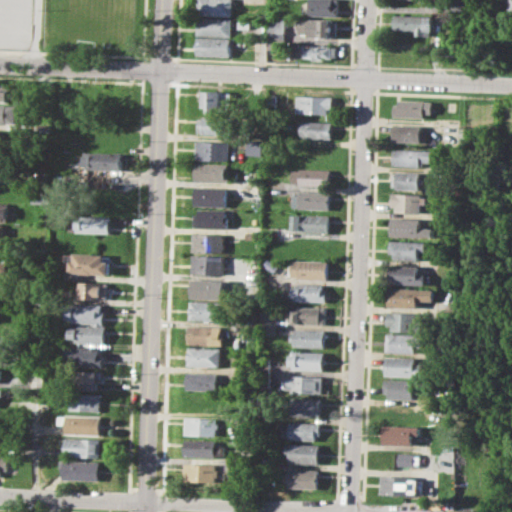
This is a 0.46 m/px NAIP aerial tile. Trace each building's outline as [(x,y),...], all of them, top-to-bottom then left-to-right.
[(201,0),(234,0),(234,15),(201,13),(201,0)] [(312,0),(340,0),(340,15),(312,14),(312,0)] [(455,0),(467,0),(467,13),(455,12),(455,0)] [(271,15),(289,16),(289,37),(270,36),(271,15)] [(398,15),(434,16),(434,36),(417,35),(417,30),(397,29),(398,15)] [(200,18),(234,19),(234,36),(200,34),(200,18)] [(300,18),(339,19),(339,38),(311,37),(311,34),(304,34),(300,28),(300,18)] [(240,20),(252,21),(252,33),(240,32),(240,20)] [(200,37),(234,38),(233,56),(200,54),(200,37)] [(292,44),(338,46),(337,55),(333,54),(333,58),(326,58),(326,61),(314,61),(314,58),(292,57),(292,44)] [(0,84),(13,85),(12,103),(0,102),(0,84)] [(205,90),(223,91),(223,94),(236,94),(235,108),(216,108),(216,113),(208,113),(208,108),(205,108),(205,90)] [(270,94),(279,94),(279,109),(270,109),(270,94)] [(300,95),(335,97),(335,114),(299,113),(300,95)] [(400,99),(434,100),(433,113),(426,113),(426,118),(395,116),(396,104),(400,105),(400,99)] [(0,105),(19,106),(19,122),(0,122),(0,105)] [(203,117),(235,118),(235,134),(202,133),(203,117)] [(303,121),(334,122),(334,138),(303,137),(303,121)] [(396,122),(426,124),(425,141),(395,140),(396,122)] [(442,125),(460,125),(459,139),(441,138),(442,125)] [(0,129),(13,130),(13,149),(0,148),(0,129)] [(251,139),(267,140),(266,156),(250,154),(251,139)] [(199,140),(231,141),(230,161),(199,160),(199,140)] [(303,145),(334,146),(333,158),(328,158),(328,162),(302,161),(303,145)] [(393,149),(438,150),(438,161),(424,161),(424,166),(393,165),(393,149)] [(86,152),(124,153),(124,169),(86,168),(86,152)] [(0,157),(13,158),(12,177),(0,176),(0,157)] [(199,163),(233,164),(232,181),(198,180),(199,163)] [(295,168),(332,169),(331,186),(294,185),(295,168)] [(393,171),(422,172),(421,189),(392,188),(393,171)] [(198,185),(230,187),(229,206),(197,205),(198,185)] [(33,191),(51,192),(50,203),(33,202),(33,191)] [(294,194),(301,194),(302,191),(331,191),(331,209),(301,208),(301,201),(293,201),(294,194)] [(393,192),(422,193),(422,196),(426,196),(426,204),(421,203),(421,212),(396,211),(396,206),(392,206),(393,192)] [(0,202),(11,203),(10,221),(0,220),(0,202)] [(202,208),(230,209),(230,228),(196,227),(197,213),(202,213),(202,208)] [(78,213),(112,215),(112,233),(77,231),(78,213)] [(293,214),(329,215),(329,232),(292,231),(293,214)] [(391,217),(420,218),(420,226),(433,227),(433,238),(391,236),(391,217)] [(248,231),(262,231),(262,239),(248,239),(248,231)] [(196,232),(228,233),(228,241),(234,241),(233,253),(195,252),(196,232)] [(391,240),(427,241),(427,252),(419,252),(419,259),(395,258),(395,253),(390,253),(391,240)] [(0,252),(6,253),(5,261),(14,261),(14,271),(0,270),(0,252)] [(77,253),(107,254),(106,261),(111,261),(111,274),(73,273),(73,260),(77,260),(77,253)] [(195,255),(227,256),(226,275),(195,274),(195,255)] [(265,265),(270,258),(280,266),(275,273),(265,265)] [(294,260),(330,261),(330,279),(290,277),(291,264),(294,264),(294,260)] [(389,265),(418,266),(418,274),(425,274),(424,284),(388,283),(389,265)] [(195,279),(228,280),(228,299),(194,298),(195,279)] [(109,299),(109,282),(79,282),(79,299),(109,299)] [(298,284),(323,285),(323,290),(327,290),(327,302),(293,300),(294,287),(298,287),(298,284)] [(389,288),(435,290),(434,301),(417,300),(417,307),(389,306),(389,288)] [(194,301),(229,302),(228,320),(194,319),(194,301)] [(70,302),(105,304),(105,311),(109,311),(109,324),(75,322),(75,319),(69,318),(70,302)] [(299,305),(328,307),(327,324),(290,322),(291,310),(299,310),(299,305)] [(264,310),(278,310),(277,334),(263,333),(264,310)] [(389,312),(418,313),(417,320),(428,321),(427,332),(392,330),(392,325),(388,325),(389,312)] [(80,325),(109,326),(108,343),(79,342),(79,338),(73,338),(73,328),(79,328),(80,325)] [(193,325),(226,327),(225,332),(230,332),(229,346),(192,344),(193,325)] [(296,329),(325,330),(324,348),(295,347),(296,341),(292,341),(292,332),(296,332),(296,329)] [(388,333),(424,335),(424,347),(416,347),(415,353),(387,352),(388,333)] [(0,344),(8,345),(7,362),(0,361),(0,344)] [(76,346),(102,347),(101,354),(107,354),(106,367),(69,365),(70,348),(76,349),(76,346)] [(192,347),(225,348),(225,367),(191,365),(192,347)] [(292,351),(325,352),(324,370),(295,369),(296,364),(291,364),(292,351)] [(387,356),(416,357),(416,363),(422,363),(421,377),(386,376),(387,356)] [(73,370),(105,371),(105,382),(101,382),(101,389),(73,388),(73,370)] [(191,372),(223,373),(223,389),(191,389),(191,372)] [(287,374),(325,376),(324,394),(294,393),(294,390),(286,389),(287,374)] [(386,379),(424,380),(423,391),(414,391),(414,400),(390,399),(390,393),(385,393),(386,379)] [(73,392),(104,393),(104,411),(72,409),(73,392)] [(190,393),(224,395),(223,411),(190,410),(190,393)] [(294,397),(323,398),(323,416),(293,415),(294,397)] [(60,413),(106,415),(105,435),(69,433),(70,424),(59,423),(60,413)] [(190,417),(221,418),(220,435),(189,434),(190,417)] [(284,423),(291,424),(291,420),(322,421),(321,434),(317,434),(317,439),(284,438),(284,423)] [(384,425),(419,426),(419,435),(412,434),(412,443),(384,443),(384,425)] [(67,437),(105,439),(104,456),(66,455),(67,437)] [(189,439),(220,440),(220,445),(229,445),(229,457),(188,455),(189,439)] [(287,443),(321,444),(320,463),(292,462),(292,453),(287,453),(287,443)] [(397,466),(418,466),(418,453),(397,453),(397,466)] [(0,456),(11,457),(11,469),(3,468),(3,475),(0,474),(0,456)] [(61,459),(101,460),(101,479),(65,479),(65,467),(61,467),(61,459)] [(188,463),(220,465),(220,482),(187,481),(188,463)] [(291,468),(320,469),(320,488),(290,487),(291,468)] [(381,475),(412,477),(411,479),(423,480),(423,495),(380,494),(381,475)]
